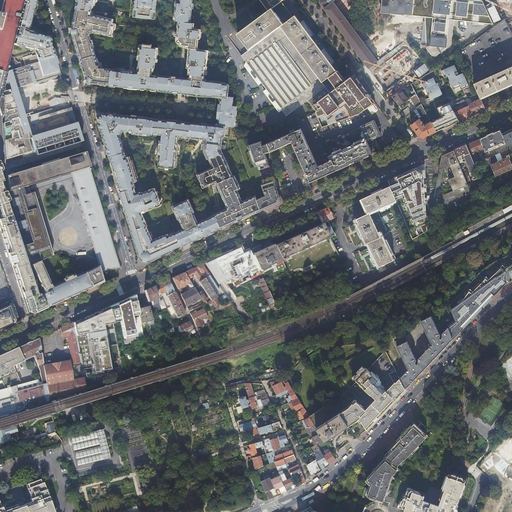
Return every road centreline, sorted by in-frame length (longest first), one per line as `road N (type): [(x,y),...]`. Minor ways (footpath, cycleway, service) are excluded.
road 1 (primary): [(420,151),(134,281)]
road 2 (residential): [(50,0),(134,281)]
road 3 (primary): [(511,296),(367,444),(312,488)]
road 4 (residential): [(307,0),(420,151)]
road 5 (primary): [(134,281),(0,342)]
